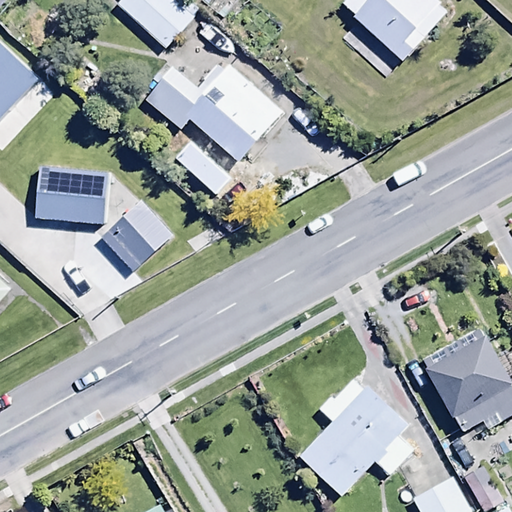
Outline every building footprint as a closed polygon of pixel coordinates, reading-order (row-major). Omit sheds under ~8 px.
[(0,0),(0,12),(11,0),(0,0)] [(172,0),(126,0),(117,10),(164,53),(194,20),(172,0)] [(356,19),(353,23),(402,66),(446,16),(427,0),(347,0),(342,7),(356,19)] [(179,136),(189,125),(238,169),(285,116),(225,63),(198,94),(173,71),(143,105),(179,136)] [(131,277),(173,241),(141,205),(100,241),(131,277)] [(0,308),(10,297),(0,287),(0,308)] [(511,421),(511,386),(479,331),(418,367),(460,438),(481,426),(487,436),(481,440),(497,466),(511,457),(511,437),(505,425),(511,421)] [(341,502),(373,466),(390,481),(413,455),(408,450),(399,442),(408,432),(349,379),(318,413),(331,426),(298,462),(341,502)] [(484,471),(465,482),(481,511),(491,511),(503,505),(484,471)] [(469,511),(451,478),(410,500),(416,511),(469,511)]
